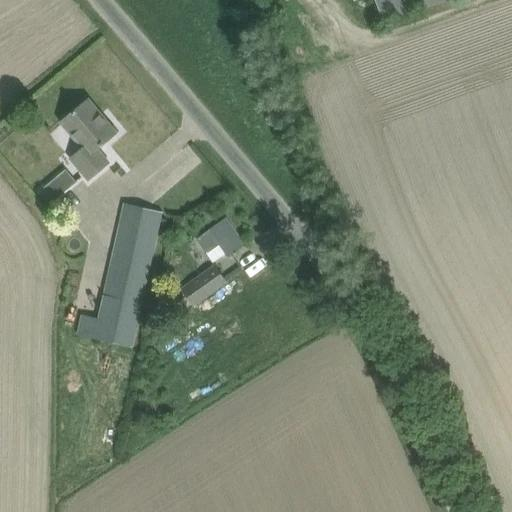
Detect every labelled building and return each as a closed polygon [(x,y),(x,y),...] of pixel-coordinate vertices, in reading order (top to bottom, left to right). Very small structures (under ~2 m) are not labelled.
[(376,0),(384,22),(447,0),(376,0)] [(89,180),(94,176),(109,163),(98,149),(117,133),(89,99),(61,122),(83,148),(71,159),(89,180)] [(67,168),(36,191),(48,207),(79,183),(67,168)] [(132,347),(159,232),(163,212),(125,203),(120,223),(98,320),(80,317),(76,335),(94,338),(94,339),(132,347)] [(245,245),(227,218),(197,239),(207,254),(220,244),(228,256),(245,245)] [(195,306),(228,282),(215,264),(181,288),(195,306)]
